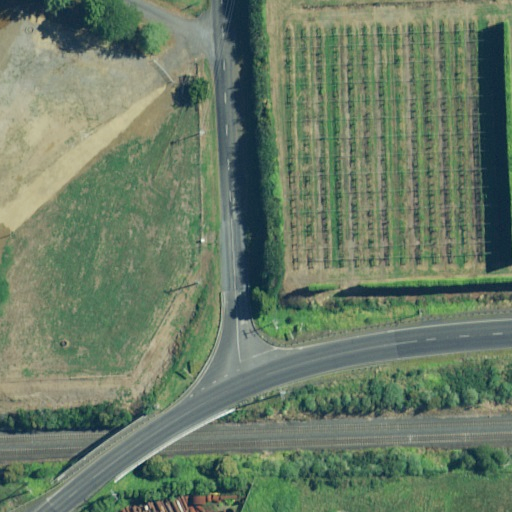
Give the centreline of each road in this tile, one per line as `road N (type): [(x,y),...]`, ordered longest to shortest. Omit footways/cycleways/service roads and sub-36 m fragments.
road 1 (tertiary): [(242,379),(215,0)]
road 2 (secondary): [(511,334),(333,357),(242,379)]
road 3 (secondary): [(242,379),(172,408),(39,511)]
